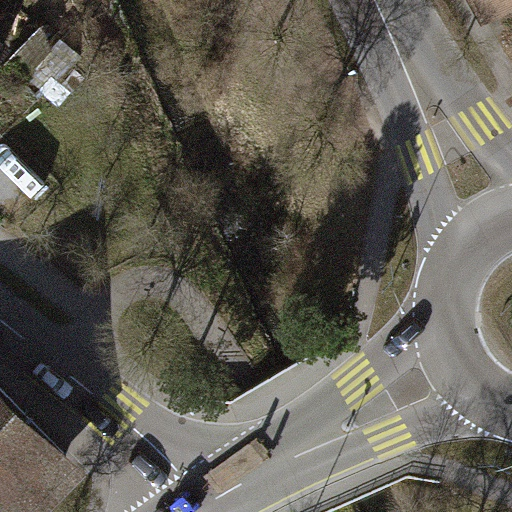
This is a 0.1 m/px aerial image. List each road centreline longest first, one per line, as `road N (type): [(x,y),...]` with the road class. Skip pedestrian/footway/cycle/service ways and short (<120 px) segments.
road 1 (secondary): [(455,359),(207,504)]
road 2 (tertiary): [(207,504),(154,446),(0,319)]
road 3 (secondary): [(493,223),(377,0)]
road 4 (secondary): [(493,223),(455,262),(445,292),(455,359)]
